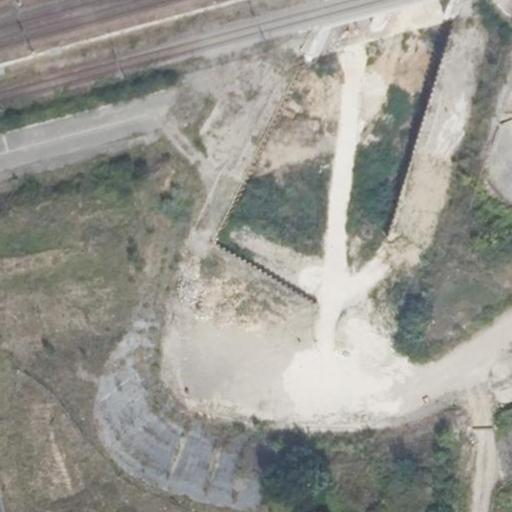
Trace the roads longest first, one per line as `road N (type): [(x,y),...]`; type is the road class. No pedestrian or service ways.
road 1 (trunk): [(361,0),(349,38),(173,376),(49,511)]
road 2 (trunk): [(153,511),(233,419),(387,119),(428,0)]
